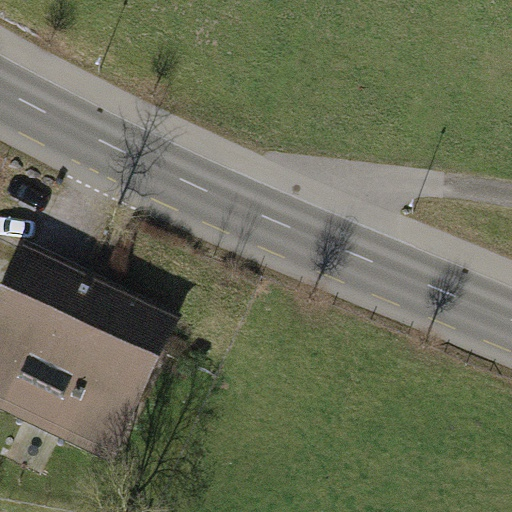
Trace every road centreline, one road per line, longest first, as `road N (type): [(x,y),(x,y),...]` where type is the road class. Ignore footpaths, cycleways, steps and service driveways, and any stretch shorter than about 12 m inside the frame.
road 1 (tertiary): [(0,89),(295,228),(511,317)]
road 2 (track): [(295,228),(329,200),(376,183),(511,195)]
